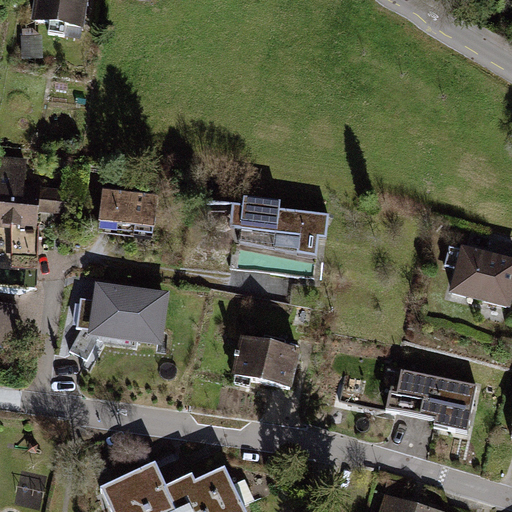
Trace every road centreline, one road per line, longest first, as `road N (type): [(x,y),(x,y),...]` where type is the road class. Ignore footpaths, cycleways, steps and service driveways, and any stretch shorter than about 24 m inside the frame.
road 1 (residential): [(511,498),(355,451),(0,398)]
road 2 (residential): [(511,63),(403,0)]
